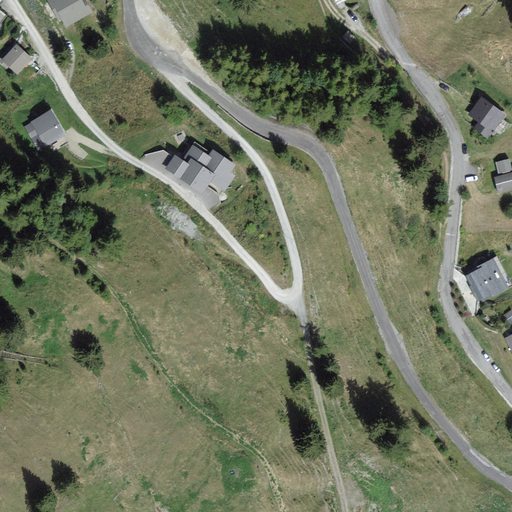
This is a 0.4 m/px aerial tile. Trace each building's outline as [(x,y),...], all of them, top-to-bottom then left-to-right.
[(79,0),(49,0),(65,29),(89,16),(79,0)] [(31,60),(15,46),(1,62),(17,76),(31,60)] [(506,117),(481,99),(467,117),(477,124),(473,130),(488,141),(506,117)] [(60,105),(42,115),(52,141),(75,128),(60,105)] [(182,160),(174,155),(165,168),(201,192),(209,181),(223,190),(234,174),(230,172),(235,165),(212,149),(208,155),(192,144),(182,160)] [(499,176),(492,178),(496,195),(511,191),(511,173),(511,174),(509,161),(496,164),(499,176)] [(499,255),(466,269),(478,299),(511,286),(499,255)] [(511,312),(511,311),(502,318),(510,328),(511,326),(511,312)]
